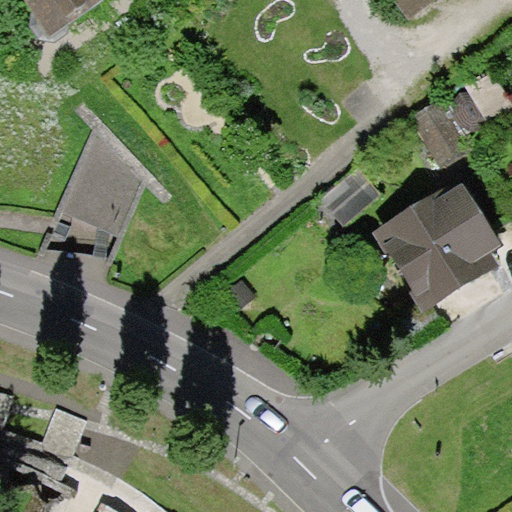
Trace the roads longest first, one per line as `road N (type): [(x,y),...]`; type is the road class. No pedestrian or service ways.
road 1 (tertiary): [(0,293),(162,362),(293,455)]
road 2 (residential): [(293,455),(511,322)]
